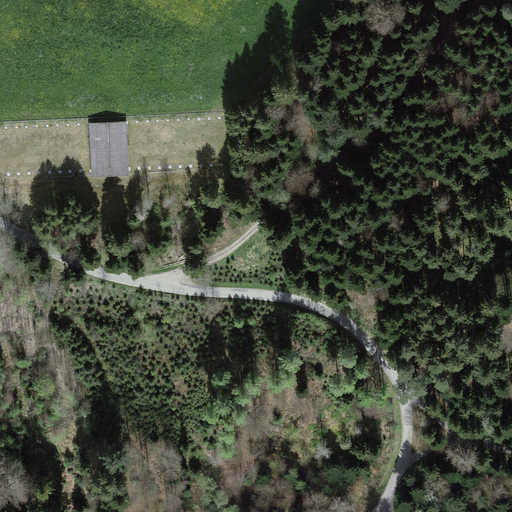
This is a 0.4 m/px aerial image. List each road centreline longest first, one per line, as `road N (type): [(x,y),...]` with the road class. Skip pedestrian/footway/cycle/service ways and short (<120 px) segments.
road 1 (unclassified): [(402,386),(355,329),(328,311),(284,297),(189,290),(95,271),(0,222)]
road 2 (track): [(469,0),(369,135),(229,250),(160,286)]
